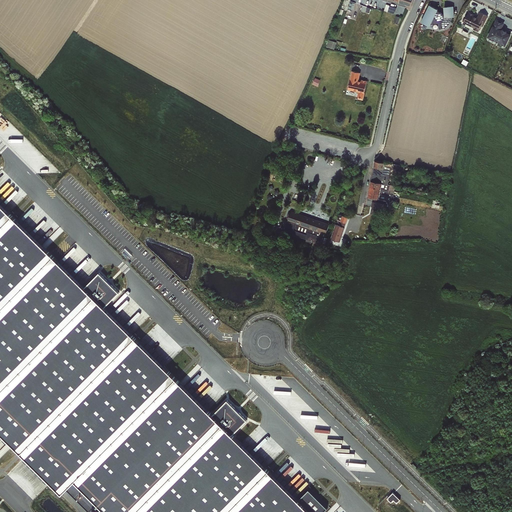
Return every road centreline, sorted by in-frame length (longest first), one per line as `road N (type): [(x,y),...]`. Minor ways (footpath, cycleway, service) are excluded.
road 1 (unclassified): [(276,350),(441,511)]
road 2 (residential): [(414,8),(376,147),(365,157)]
